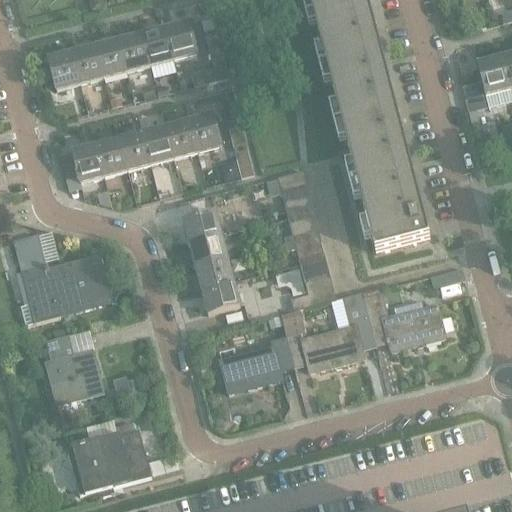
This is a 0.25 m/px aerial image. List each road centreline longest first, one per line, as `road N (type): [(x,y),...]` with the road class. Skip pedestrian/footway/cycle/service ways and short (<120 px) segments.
road 1 (residential): [(511,380),(232,452),(202,447),(141,243),(51,213),(43,202),(0,27)]
road 2 (unclassified): [(494,315),(412,0)]
